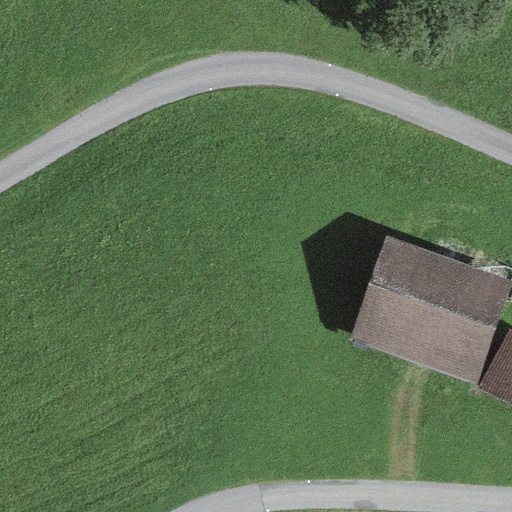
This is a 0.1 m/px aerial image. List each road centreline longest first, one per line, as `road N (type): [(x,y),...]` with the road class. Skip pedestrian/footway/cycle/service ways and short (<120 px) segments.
road 1 (unclassified): [(0,177),(184,82),(244,70),(302,74),(373,94),(511,154)]
road 2 (unclassified): [(511,502),(285,493),(208,511)]
